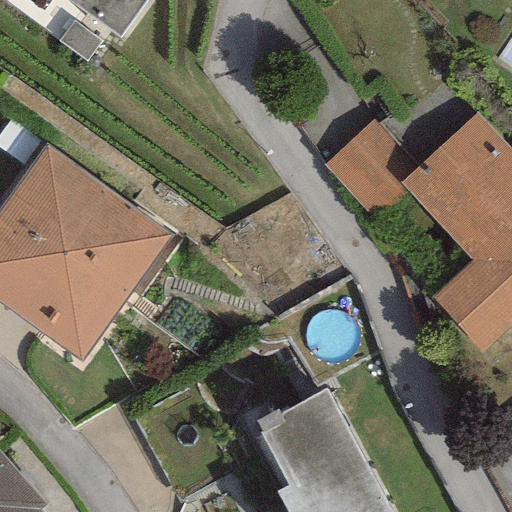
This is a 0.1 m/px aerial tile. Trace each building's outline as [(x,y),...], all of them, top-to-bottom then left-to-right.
[(153,0),(53,0),(48,7),(114,54),(153,0)] [(417,168),(399,184),(407,193),(469,259),(428,297),(480,354),(509,327),(511,330),(511,155),(474,115),(417,168)] [(372,119),(322,166),(373,222),(407,193),(399,184),(417,168),(372,119)] [(166,251),(40,157),(0,211),(0,320),(73,375),(166,251)] [(378,511),(320,402),(293,416),(298,425),(261,445),(291,501),(276,509),(277,511),(378,511)] [(0,511),(29,511),(0,475),(0,511)]
